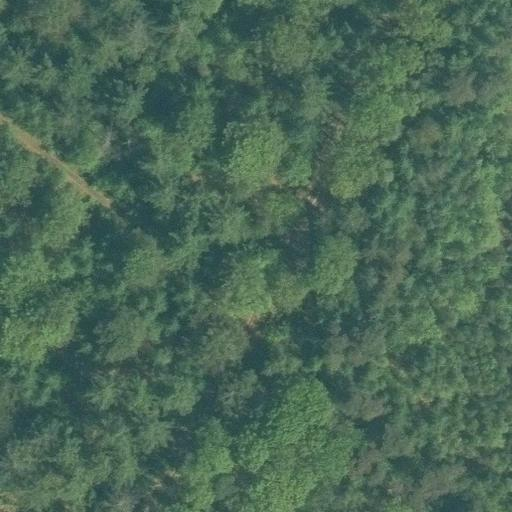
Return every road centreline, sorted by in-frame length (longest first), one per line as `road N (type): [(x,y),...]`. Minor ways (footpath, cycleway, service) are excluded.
road 1 (track): [(409,0),(251,318),(0,122)]
road 2 (track): [(251,318),(157,511)]
